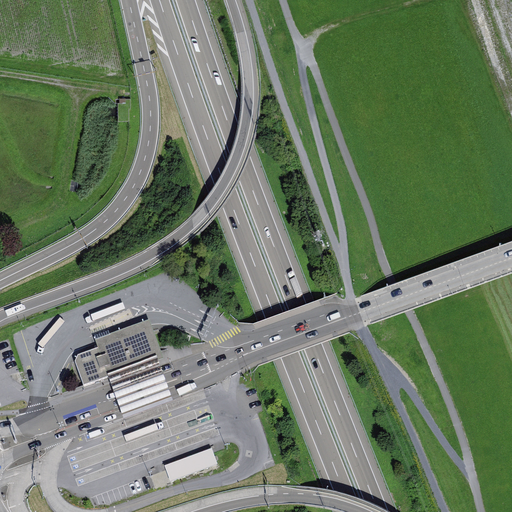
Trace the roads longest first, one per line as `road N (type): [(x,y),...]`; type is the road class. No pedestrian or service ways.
road 1 (track): [(426,0),(323,29),(305,50),(303,70),(360,326),(472,472)]
road 2 (track): [(284,0),(380,250),(453,408),(481,511)]
road 3 (motorway): [(378,511),(186,0)]
road 4 (motorway): [(161,0),(351,511)]
road 5 (motorway): [(0,316),(165,247),(213,203),(235,165),(250,111),(234,0)]
road 6 (motorway): [(128,0),(150,111),(137,180),(94,231),(0,282)]
road 7 (track): [(250,0),(345,264)]
road 8 (secondary): [(511,257),(250,353)]
road 9 (secondary): [(0,461),(197,384),(250,353)]
road 10 (secondary): [(250,353),(0,428)]
road 11 (track): [(0,235),(54,209),(65,193),(81,85)]
road 12 (track): [(373,350),(443,511)]
road 13 (motorway): [(367,511),(292,495),(209,511)]
road 14 (track): [(0,75),(124,89)]
